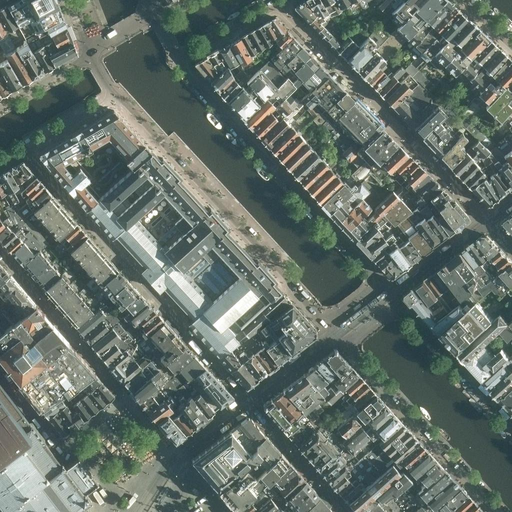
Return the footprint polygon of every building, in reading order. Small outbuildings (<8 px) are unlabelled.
[(63,17),(60,8),(59,6),(57,0),(16,0),(7,5),(16,20),(25,38),(36,32),(63,17)] [(317,14),(306,0),(295,7),(309,22),(314,17),(317,14)] [(329,12),(321,0),(306,0),(317,14),(314,17),(320,23),(324,21),(322,16),(329,12)] [(345,15),(335,0),(321,0),(329,12),(332,18),(342,30),(350,26),(345,15)] [(351,2),(350,0),(335,0),(345,15),(346,14),(342,7),(349,3),(359,20),(361,19),(351,2)] [(380,3),(378,0),(363,0),(367,5),(371,13),(378,6),(380,3)] [(403,0),(404,0),(383,0),(380,3),(378,6),(383,11),(386,8),(386,9),(389,6),(389,5),(393,0),(403,0)] [(402,23),(424,0),(404,0),(392,13),(402,23)] [(408,39),(444,0),(424,0),(402,23),(397,29),(408,39)] [(414,47),(416,45),(429,31),(425,27),(430,22),(434,26),(453,6),(446,0),(444,0),(408,39),(406,40),(408,41),(409,40),(413,44),(412,46),(414,47)] [(25,38),(16,20),(7,5),(0,9),(0,18),(14,44),(25,38)] [(423,52),(460,12),(453,6),(434,26),(429,31),(416,45),(423,52)] [(431,57),(467,19),(460,12),(423,52),(426,55),(427,54),(431,57)] [(52,35),(67,27),(63,17),(36,32),(37,34),(39,37),(44,34),(49,31),(51,35),(52,35)] [(326,28),(320,23),(314,17),(309,22),(313,26),(312,27),(317,33),(319,31),(320,33),(326,28)] [(16,48),(14,44),(0,18),(0,44),(8,59),(23,84),(33,78),(16,48)] [(287,30),(275,18),(268,22),(278,39),(287,30)] [(439,71),(442,68),(478,29),(467,19),(431,57),(428,61),(439,71)] [(278,39),(268,22),(262,26),(272,44),(276,41),(278,39)] [(272,44),(262,26),(254,30),(264,47),(266,51),(269,50),(267,47),(272,44)] [(73,42),(71,38),(67,27),(52,35),(53,38),(50,40),(49,39),(42,43),(49,55),(73,42)] [(389,37),(379,27),(373,32),(384,42),(389,37)] [(276,41),(272,45),(277,53),(293,37),(290,33),(292,32),(290,30),(288,28),(287,30),(278,39),(276,41)] [(334,37),(326,28),(320,33),(322,35),(320,36),(326,42),(327,40),(329,42),(334,37)] [(456,75),(460,70),(470,59),(474,55),(489,40),(478,29),(442,68),(444,70),(447,67),(456,75)] [(264,47),(254,30),(248,34),(258,51),(262,58),(264,56),(260,50),(264,47)] [(49,55),(42,43),(39,37),(37,34),(27,40),(44,72),(55,66),(49,55)] [(258,51),(248,34),(240,38),(254,62),(259,60),(255,53),(258,51)] [(279,68),(302,46),(293,37),(277,53),(271,59),(279,68)] [(341,44),(334,37),(329,42),(330,43),(329,45),(335,51),(336,49),(341,44)] [(347,60),(359,47),(356,44),(360,40),(357,37),(353,41),(349,37),(341,44),(336,49),(347,60)] [(375,52),(377,50),(380,47),(376,43),(375,44),(369,37),(359,47),(347,60),(367,81),(383,65),(386,62),(375,52)] [(255,64),(254,62),(240,38),(229,44),(243,68),(244,70),(245,69),(255,64)] [(44,72),(27,40),(26,39),(24,40),(23,41),(25,43),(16,48),(33,78),(44,72)] [(466,80),(498,48),(489,40),(474,55),(478,59),(474,63),(470,59),(460,70),(466,76),(464,78),(466,80)] [(55,66),(77,53),(73,42),(49,55),(55,66)] [(243,68),(229,44),(218,51),(228,66),(229,68),(236,63),(241,71),(243,68)] [(302,82),(320,64),(302,46),(279,68),(288,77),(286,79),(271,93),(280,103),(285,98),(302,82)] [(391,56),(381,46),(380,47),(377,50),(387,60),(391,56)] [(488,80),(508,58),(500,50),(471,80),(482,91),(490,82),(488,80)] [(228,66),(218,51),(208,57),(219,74),(228,66)] [(219,74),(208,57),(194,65),(195,65),(210,82),(219,74)] [(494,83),(511,64),(511,61),(508,58),(488,80),(490,82),(491,81),(494,83)] [(23,84),(8,59),(1,63),(0,61),(0,69),(11,90),(23,84)] [(280,103),(271,93),(286,79),(269,61),(255,74),(249,79),(227,100),(253,128),(271,112),(275,108),(280,103)] [(310,91),(328,73),(320,64),(302,82),(310,91)] [(511,64),(494,83),(491,81),(490,82),(482,91),(480,93),(490,103),(485,107),(497,118),(494,122),(497,125),(508,113),(511,109),(511,64)] [(372,86),(384,74),(381,71),(385,67),(383,65),(367,81),(372,86)] [(219,91),(234,77),(230,70),(229,68),(228,66),(219,74),(210,82),(219,91)] [(227,100),(249,79),(247,77),(246,75),(247,74),(245,69),(244,70),(243,68),(241,71),(239,73),(234,77),(219,91),(227,100)] [(239,73),(237,71),(235,72),(233,68),(230,70),(234,77),(239,73)] [(385,99),(400,83),(397,79),(404,71),(400,68),(393,75),(377,91),(385,99)] [(11,90),(0,69),(0,94),(1,96),(11,90)] [(430,80),(419,70),(411,78),(417,83),(417,82),(423,87),(430,80)] [(377,91),(393,75),(391,72),(387,76),(384,74),(372,86),(377,91)] [(318,101),(337,82),(328,73),(310,91),(299,102),(302,105),(307,110),(312,105),(313,105),(318,101)] [(393,108),(417,83),(411,78),(408,75),(400,83),(385,99),(393,108)] [(326,110),(346,91),(337,82),(318,101),(326,110)] [(414,129),(439,103),(434,98),(423,87),(422,88),(417,83),(393,108),(414,129)] [(336,119),(355,100),(346,91),(326,110),(335,119),(336,119)] [(445,102),(437,95),(434,98),(439,103),(441,106),(445,102)] [(262,138),(297,103),(294,100),(290,104),(285,98),(280,103),(275,108),(277,110),(278,108),(279,109),(278,111),(280,112),(275,116),(271,112),(253,128),(262,138)] [(382,128),(361,107),(355,100),(336,119),(363,146),(382,128)] [(270,146),(291,125),(294,123),(289,118),(302,105),(299,102),(297,103),(262,138),(270,146)] [(440,124),(450,114),(446,110),(444,112),(441,109),(443,107),(441,106),(439,103),(414,129),(423,138),(432,128),(439,134),(444,129),(444,128),(440,124)] [(459,115),(448,104),(444,108),(446,110),(450,114),(455,119),(459,115)] [(320,112),(313,105),(312,105),(307,110),(315,117),(320,112)] [(189,323),(206,342),(214,352),(214,351),(220,357),(233,347),(239,342),(232,335),(241,327),(233,318),(249,303),(262,291),(271,300),(281,291),(281,290),(277,286),(273,282),(275,280),(257,260),(255,263),(225,230),(228,228),(211,209),(208,211),(204,207),(182,183),(178,179),(180,177),(163,158),(160,160),(156,156),(152,151),(152,152),(114,110),(81,129),(69,136),(59,142),(49,148),(40,153),(39,156),(46,163),(50,168),(57,176),(80,202),(87,209),(87,210),(96,220),(113,239),(117,236),(146,268),(142,271),(160,291),(164,287),(194,319),(189,323)] [(327,120),(322,114),(320,112),(315,117),(313,119),(320,127),(322,125),(327,120)] [(461,113),(459,115),(455,119),(466,129),(471,124),(461,113)] [(335,127),(331,123),(327,120),(322,125),(329,133),(335,127)] [(277,154),(300,131),(299,130),(297,131),(291,125),(270,146),(277,154)] [(335,127),(329,133),(338,142),(343,137),(335,127)] [(357,152),(365,160),(374,171),(399,146),(382,128),(363,146),(357,152)] [(443,138),(439,134),(432,128),(423,138),(433,149),(443,138)] [(440,156),(458,138),(448,129),(446,131),(444,129),(439,134),(443,138),(433,149),(440,156)] [(284,162),(306,141),(300,134),(302,132),(301,131),(300,131),(277,154),(284,162)] [(463,151),(459,146),(466,138),(462,133),(458,138),(440,156),(451,167),(463,154),(461,152),(463,151)] [(351,145),(343,137),(338,142),(345,150),(351,145)] [(465,181),(479,168),(480,168),(478,165),(482,161),(481,159),(487,155),(511,186),(511,185),(511,167),(496,147),(486,137),(480,143),(476,140),(466,150),(466,151),(463,154),(451,167),(465,181)] [(511,145),(507,139),(496,147),(511,167),(511,145)] [(291,170),(313,149),(316,145),(315,143),(311,147),(306,141),(284,162),(291,170)] [(357,152),(351,145),(345,150),(343,153),(350,160),(357,152)] [(409,155),(399,146),(374,171),(370,175),(379,184),(391,173),(409,155)] [(300,179),(323,157),(321,155),(320,156),(313,149),(291,170),(300,179)] [(365,160),(357,152),(350,160),(357,168),(365,160)] [(401,174),(415,161),(409,155),(391,173),(394,176),(398,171),(401,174)] [(511,187),(511,186),(487,155),(481,159),(482,161),(485,166),(489,164),(495,173),(493,175),(505,192),(511,187)] [(307,187),(329,166),(323,160),(325,158),(323,157),(300,179),(307,187)] [(370,175),(374,171),(365,160),(357,168),(343,181),(321,203),(348,231),(372,209),(373,208),(372,207),(382,198),(365,180),(370,175)] [(407,180),(420,167),(415,161),(401,174),(407,180)] [(32,172),(23,162),(16,166),(25,180),(32,172)] [(25,180),(16,166),(9,170),(18,186),(18,187),(21,192),(28,186),(26,182),(22,184),(21,182),(25,180)] [(335,172),(329,166),(307,187),(310,190),(311,192),(314,195),(317,198),(319,200),(321,203),(343,181),(338,175),(339,174),(336,171),(335,172)] [(407,192),(426,173),(420,167),(407,180),(409,183),(404,188),(407,192)] [(479,182),(485,177),(489,174),(485,167),(481,170),(479,168),(465,181),(471,188),(479,182)] [(13,190),(18,187),(18,186),(9,170),(0,175),(0,179),(10,196),(15,205),(16,208),(21,204),(13,190)] [(28,186),(37,178),(32,172),(25,180),(26,182),(28,186)] [(406,206),(407,205),(413,199),(434,181),(426,173),(407,192),(400,198),(406,206)] [(505,192),(493,175),(490,177),(492,180),(499,196),(505,192)] [(499,196),(492,180),(488,182),(485,177),(479,182),(494,200),(499,196)] [(28,204),(46,188),(37,178),(28,186),(21,192),(23,196),(27,193),(30,195),(25,199),(28,203),(28,204)] [(10,196),(0,179),(0,196),(2,195),(5,199),(10,196)] [(430,198),(441,189),(434,181),(413,199),(419,206),(430,198)] [(494,200),(479,182),(471,188),(486,204),(489,204),(494,200)] [(356,240),(400,198),(407,192),(404,188),(401,186),(394,193),(393,192),(374,209),(374,212),(372,209),(348,231),(356,240)] [(52,195),(46,188),(28,204),(31,208),(38,202),(40,205),(52,195)] [(468,216),(441,189),(430,198),(431,200),(434,204),(442,212),(455,229),(468,220),(467,219),(467,216),(468,216)] [(118,270),(88,236),(76,223),(52,195),(40,205),(33,212),(100,287),(119,271),(118,270)] [(431,247),(407,216),(412,212),(407,205),(406,206),(400,198),(356,240),(372,257),(385,247),(395,240),(412,262),(431,247)] [(448,234),(429,209),(432,206),(429,202),(431,200),(430,198),(419,206),(412,212),(407,216),(431,247),(448,234)] [(31,208),(28,204),(28,203),(18,210),(24,220),(26,218),(33,212),(31,208)] [(48,244),(26,218),(24,220),(18,210),(16,208),(15,205),(7,209),(11,216),(13,220),(16,225),(17,225),(20,228),(22,231),(25,234),(28,238),(24,242),(12,253),(23,265),(41,249),(48,244)] [(455,229),(442,212),(441,213),(440,211),(438,213),(432,206),(429,209),(448,234),(455,229)] [(0,229),(10,221),(8,218),(4,210),(0,212),(0,213),(4,221),(2,222),(0,219),(0,229)] [(1,240),(12,231),(10,228),(12,225),(10,222),(10,221),(0,229),(0,239),(1,240)] [(6,246),(22,231),(20,228),(15,233),(13,230),(12,231),(1,240),(6,246)] [(24,242),(20,238),(25,234),(22,231),(6,246),(12,253),(24,242)] [(500,249),(487,236),(484,236),(483,235),(476,241),(489,258),(500,249)] [(412,262),(395,240),(385,247),(390,254),(402,269),(412,262)] [(501,273),(489,258),(476,241),(469,246),(494,278),(501,273)] [(494,278),(469,246),(462,251),(487,284),(494,278)] [(377,263),(390,254),(385,247),(372,257),(377,263)] [(63,274),(41,249),(23,265),(44,289),(63,274)] [(479,303),(486,296),(494,289),(501,297),(503,295),(511,286),(511,261),(500,249),(489,258),(501,273),(494,278),(487,284),(462,251),(441,268),(465,299),(471,294),(479,303)] [(402,269),(390,254),(377,263),(389,276),(390,276),(392,276),(392,277),(402,269)] [(10,276),(0,264),(0,284),(10,276)] [(465,299),(441,268),(426,279),(450,311),(465,299)] [(103,301),(127,280),(119,270),(119,271),(100,287),(93,294),(100,303),(103,301)] [(95,311),(63,274),(44,289),(76,326),(95,311)] [(12,326),(36,307),(36,306),(10,276),(0,284),(0,334),(11,325),(12,326)] [(450,311),(426,279),(415,287),(440,319),(450,311)] [(119,299),(133,287),(127,280),(103,301),(106,305),(117,296),(119,299)] [(511,286),(503,295),(511,304),(511,286)] [(122,309),(123,308),(139,294),(133,287),(119,299),(123,302),(119,305),(122,309)] [(440,319),(415,287),(408,292),(409,293),(409,297),(408,297),(428,319),(432,323),(433,325),(440,319)] [(267,315),(287,297),(281,291),(271,300),(241,327),(248,335),(253,331),(266,321),(270,318),(267,315)] [(121,324),(147,302),(139,294),(123,308),(127,313),(119,320),(117,321),(118,322),(119,322),(121,324)] [(459,352),(503,313),(486,296),(479,303),(471,294),(465,299),(450,311),(440,319),(433,325),(441,333),(441,334),(442,334),(443,335),(458,350),(457,351),(459,352)] [(270,318),(292,302),(287,297),(267,315),(270,318)] [(84,335),(106,316),(114,326),(118,322),(117,321),(119,320),(106,305),(103,301),(100,303),(102,305),(95,311),(76,326),(84,335)] [(135,341),(128,332),(135,326),(134,324),(153,309),(147,302),(121,324),(119,322),(118,322),(114,326),(91,344),(108,363),(135,341)] [(292,302),(270,318),(266,321),(291,353),(291,354),(315,336),(314,335),(316,334),(317,330),(315,328),(292,302)] [(511,305),(503,313),(511,322),(501,332),(510,341),(510,340),(511,342),(511,305)] [(20,383),(68,343),(36,307),(12,326),(11,325),(0,334),(0,356),(1,356),(3,359),(2,360),(3,360),(2,360),(7,367),(8,366),(11,371),(20,383)] [(139,331),(158,315),(153,309),(134,324),(135,326),(139,331)] [(467,361),(486,345),(501,332),(511,322),(503,313),(459,352),(467,361)] [(145,337),(164,321),(158,315),(139,331),(145,337)] [(91,344),(114,326),(106,316),(84,335),(91,344)] [(186,346),(164,321),(145,337),(138,343),(152,359),(157,355),(164,364),(186,346)] [(291,353),(266,321),(253,331),(278,364),(291,353)] [(278,364),(253,331),(248,335),(273,368),(278,364)] [(501,332),(496,336),(507,348),(511,343),(501,332)] [(273,368),(248,335),(242,340),(267,372),(273,368)] [(267,372),(242,340),(239,342),(233,347),(237,352),(258,379),(267,372)] [(152,359),(138,343),(135,341),(108,363),(124,382),(139,370),(144,366),(152,359)] [(101,382),(95,374),(68,343),(20,383),(24,388),(25,388),(27,391),(35,401),(38,404),(37,404),(42,410),(65,392),(68,395),(81,384),(87,380),(94,388),(95,388),(107,401),(114,396),(101,382)] [(484,380),(510,356),(504,349),(495,356),(486,345),(467,361),(484,380)] [(168,377),(195,355),(186,346),(164,364),(159,369),(152,359),(144,366),(147,370),(142,374),(139,370),(124,382),(133,392),(160,369),(167,378),(168,377)] [(241,363),(236,356),(237,355),(235,353),(237,352),(233,347),(220,357),(219,358),(231,371),(241,363)] [(351,366),(349,364),(336,351),(333,350),(324,358),(337,371),(332,376),(336,380),(351,366)] [(258,379),(237,352),(235,353),(237,355),(236,356),(241,363),(231,371),(245,386),(248,387),(258,379)] [(493,389),(511,371),(511,354),(510,356),(484,380),(493,389)] [(195,376),(205,367),(195,355),(168,377),(177,388),(183,386),(190,380),(195,376)] [(337,371),(324,358),(319,362),(332,376),(337,371)] [(336,380),(332,376),(319,362),(314,366),(330,384),(336,380)] [(330,384),(314,366),(304,374),(321,393),(330,384)] [(344,388),(358,375),(351,366),(336,380),(330,384),(321,393),(329,402),(344,388)] [(232,395),(205,367),(195,376),(221,407),(226,403),(232,398),(232,395)] [(160,385),(162,384),(168,379),(167,378),(160,369),(133,392),(141,401),(152,393),(152,392),(161,386),(160,385)] [(511,371),(493,389),(501,399),(511,388),(511,371)] [(329,402),(321,393),(304,374),(284,389),(316,426),(322,420),(321,419),(316,413),(319,410),(329,402)] [(358,375),(344,388),(346,391),(333,402),(336,405),(340,403),(364,381),(358,375)] [(221,407),(195,376),(190,380),(215,411),(221,407)] [(107,401),(95,388),(94,388),(87,380),(81,384),(99,407),(107,401)] [(215,411),(190,380),(183,386),(208,417),(215,411)] [(85,493),(98,483),(79,458),(66,468),(62,463),(61,464),(44,442),(45,442),(31,424),(0,381),(0,511),(89,511),(89,510),(86,506),(91,501),(85,493)] [(354,400),(369,387),(364,381),(340,403),(345,408),(350,404),(348,401),(352,398),(354,400)] [(81,384),(68,395),(67,396),(71,401),(71,400),(74,404),(73,404),(74,406),(84,419),(99,407),(81,384)] [(149,410),(171,394),(170,393),(162,384),(160,385),(161,386),(152,392),(152,393),(141,401),(149,410)] [(208,417),(183,386),(177,388),(174,390),(170,393),(171,394),(179,406),(178,406),(183,412),(195,427),(208,417)] [(342,423),(376,394),(369,387),(354,400),(350,404),(345,408),(335,416),(342,423)] [(511,405),(511,388),(501,399),(509,408),(511,405)] [(275,421),(275,420),(298,445),(317,428),(316,426),(284,389),(264,404),(264,408),(275,421)] [(48,418),(58,411),(66,404),(71,401),(67,396),(68,395),(65,392),(42,410),(40,411),(46,419),(48,417),(48,418)] [(158,421),(169,413),(174,410),(178,406),(179,406),(171,394),(149,410),(158,421)] [(367,434),(393,413),(384,404),(376,394),(342,423),(332,431),(331,431),(326,435),(305,454),(313,462),(339,439),(346,447),(351,454),(358,461),(376,444),(367,434)] [(78,423),(71,413),(72,412),(70,409),(66,404),(58,411),(71,429),(78,423)] [(84,419),(74,406),(70,409),(72,412),(71,413),(78,423),(84,419)] [(195,427),(183,412),(178,415),(174,410),(169,413),(186,434),(195,427)] [(324,416),(319,410),(316,413),(321,419),(324,416)] [(71,429),(58,411),(48,418),(48,417),(46,419),(52,426),(55,429),(56,428),(62,436),(71,429)] [(186,434),(169,413),(158,421),(176,442),(186,434)] [(376,444),(401,422),(393,413),(367,434),(376,444)] [(265,436),(249,417),(246,418),(230,431),(247,451),(265,436)] [(400,474),(427,450),(418,441),(401,422),(376,444),(358,461),(353,466),(352,465),(347,470),(353,475),(355,478),(358,482),(361,485),(364,488),(391,464),(400,473),(400,474)] [(305,454),(326,435),(319,427),(317,428),(298,445),(305,454)] [(255,477),(281,453),(265,436),(247,451),(230,431),(222,436),(221,437),(192,460),(218,490),(237,477),(247,469),(255,477)] [(344,461),(343,460),(341,458),(344,454),(342,451),(346,447),(339,439),(313,462),(320,471),(322,474),(325,477),(344,461)] [(409,499),(444,469),(427,450),(400,474),(400,473),(393,480),(409,499)] [(263,487),(289,462),(281,453),(255,477),(247,469),(237,477),(218,490),(235,510),(249,500),(263,488),(263,487)] [(331,484),(347,470),(352,465),(353,466),(358,461),(351,454),(343,460),(344,461),(325,477),(331,484)] [(253,511),(274,495),(280,491),(279,490),(281,488),(280,487),(297,471),(289,462),(263,487),(263,488),(249,500),(235,510),(236,511),(253,511)] [(420,511),(418,508),(409,499),(393,480),(400,473),(391,464),(364,488),(360,492),(348,503),(356,511),(420,511)] [(418,508),(452,478),(444,469),(409,499),(418,508)] [(337,490),(348,480),(353,475),(347,470),(331,484),(337,490)] [(297,471),(280,487),(281,488),(279,490),(280,491),(274,495),(253,511),(302,511),(320,497),(305,480),(297,471)] [(342,496),(358,482),(355,478),(351,482),(348,480),(337,490),(342,496)] [(432,511),(439,506),(461,487),(452,478),(418,508),(420,511),(432,511)] [(348,503),(360,492),(357,489),(361,485),(358,482),(342,496),(348,503)] [(445,511),(447,511),(467,494),(461,487),(439,506),(445,511)] [(460,511),(473,501),(467,494),(447,511),(460,511)] [(325,511),(329,508),(320,497),(302,511),(325,511)] [(483,511),(473,501),(460,511),(483,511)]
